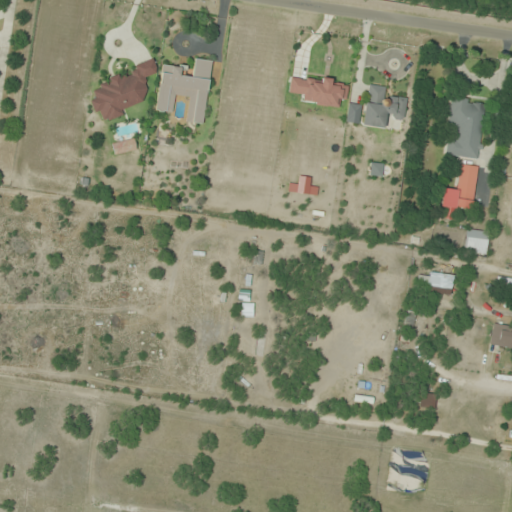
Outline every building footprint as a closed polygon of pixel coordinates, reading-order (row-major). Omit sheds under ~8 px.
[(211,61),(194,59),(192,77),(180,76),(181,68),(161,65),(156,112),(173,114),(175,96),(189,98),(186,122),(204,124),(211,61)] [(147,112),(145,76),(156,76),(155,61),(131,62),(132,76),(100,77),(101,90),(94,90),(95,114),(147,112)] [(407,100),(385,97),(387,88),(368,85),(361,125),(383,129),(385,118),(404,121),(407,100)] [(450,98),(445,156),(480,159),(485,102),(450,98)] [(361,106),(347,103),(344,122),(358,124),(361,106)] [(472,211),(478,167),(460,165),(454,208),(472,211)] [(463,252),(486,255),(489,232),(466,230),(463,252)] [(450,272),(420,277),(422,290),(452,285),(450,272)] [(251,306),(243,306),(242,317),(250,318),(251,306)] [(492,348),(511,347),(511,327),(491,328),(492,348)]
